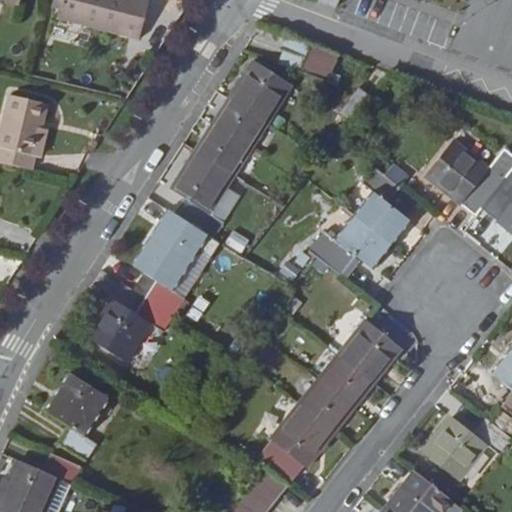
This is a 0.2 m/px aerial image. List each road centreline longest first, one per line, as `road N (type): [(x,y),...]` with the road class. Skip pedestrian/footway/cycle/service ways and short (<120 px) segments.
road 1 (tertiary): [(8,370),(240,0)]
road 2 (residential): [(434,277),(476,310),(322,511)]
road 3 (residential): [(260,0),(511,95)]
